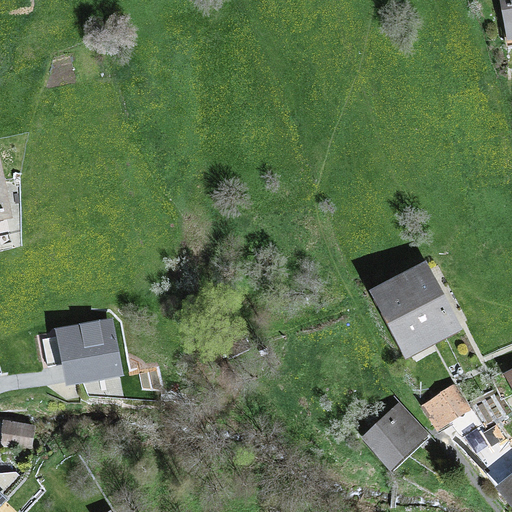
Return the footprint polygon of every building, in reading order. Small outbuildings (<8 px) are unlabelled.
[(511,0),(499,0),(509,45),(511,44),(511,0)] [(0,156),(0,219),(13,217),(0,156)] [(433,270),(379,298),(414,365),(468,336),(433,270)] [(112,318),(55,329),(66,386),(123,375),(112,318)] [(424,410),(443,435),(473,413),(455,388),(424,410)] [(407,409),(368,439),(395,474),(434,443),(407,409)] [(0,424),(0,443),(33,446),(33,426),(0,424)] [(0,511),(9,502),(0,493),(0,511)]
